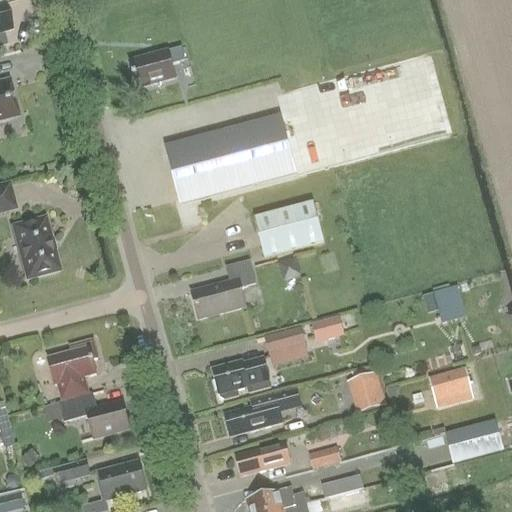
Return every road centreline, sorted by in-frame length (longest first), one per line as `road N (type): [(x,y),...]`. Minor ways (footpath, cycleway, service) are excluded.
road 1 (tertiary): [(142,297),(63,0)]
road 2 (tertiary): [(202,511),(142,297)]
road 3 (residential): [(0,335),(142,297)]
